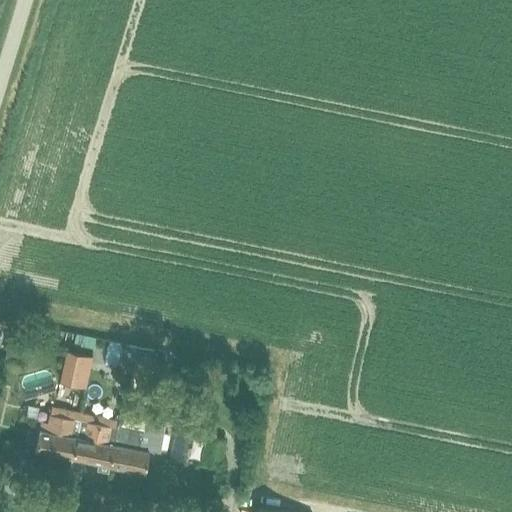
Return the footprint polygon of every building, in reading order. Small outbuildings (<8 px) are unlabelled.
[(23,359),(28,339),(7,335),(3,354),(23,359)] [(155,348),(125,342),(122,356),(152,361),(155,348)] [(118,368),(121,349),(110,347),(107,366),(118,368)] [(132,399),(130,411),(135,412),(145,414),(150,393),(140,391),(138,400),(132,399)] [(41,420),(36,448),(73,455),(82,412),(51,405),(48,421),(41,420)] [(82,412),(73,455),(91,459),(98,425),(102,423),(103,417),(82,412)] [(98,425),(91,459),(100,461),(98,467),(108,469),(109,464),(110,464),(119,422),(119,420),(103,417),(102,423),(98,425)] [(119,422),(110,464),(145,471),(149,449),(140,447),(144,427),(119,422)] [(201,458),(221,462),(225,439),(205,435),(204,441),(193,439),(190,456),(201,458)]
